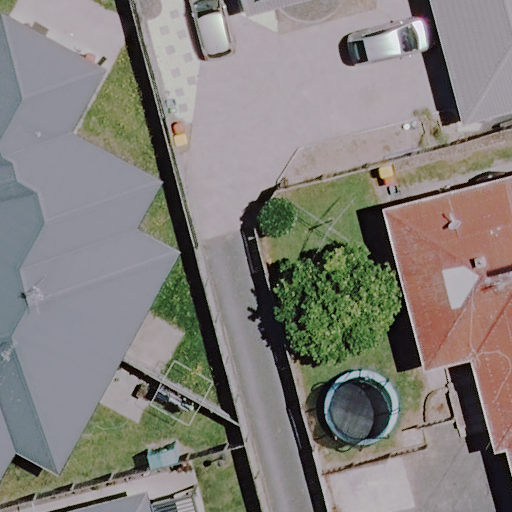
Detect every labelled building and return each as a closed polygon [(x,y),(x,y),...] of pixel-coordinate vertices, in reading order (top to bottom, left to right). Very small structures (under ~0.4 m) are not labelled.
[(511,0),(259,0),(262,7),(286,0),(447,0),(456,33),(479,118),(511,109),(511,0)] [(0,284),(134,356),(195,245),(152,222),(177,175),(83,125),(117,62),(15,8),(0,35),(0,284)] [(511,169),(397,199),(439,363),(487,351),(511,443),(511,442),(511,169)] [(73,468),(134,356),(0,284),(0,488),(6,491),(31,444),(73,468)] [(160,485),(54,511),(213,511),(207,487),(163,499),(160,485)]
